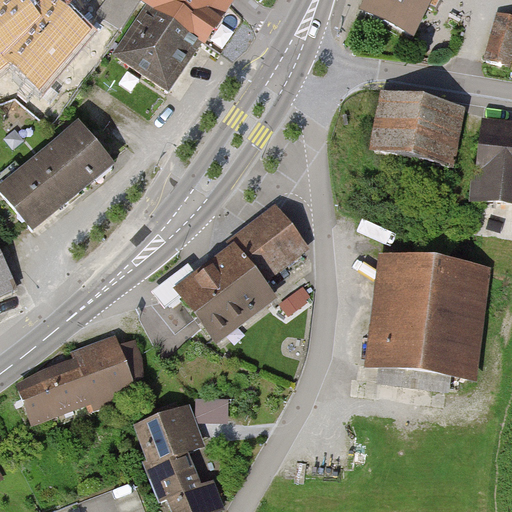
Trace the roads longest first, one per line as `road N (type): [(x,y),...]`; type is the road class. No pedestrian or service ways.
road 1 (unclassified): [(241,511),(320,363),(327,324),(319,152),(325,95)]
road 2 (secondary): [(107,287),(167,251),(209,211),(285,101),(294,51)]
road 3 (secondary): [(294,51),(264,77),(107,287)]
road 4 (residential): [(347,64),(511,91)]
road 5 (secondary): [(0,375),(107,287)]
